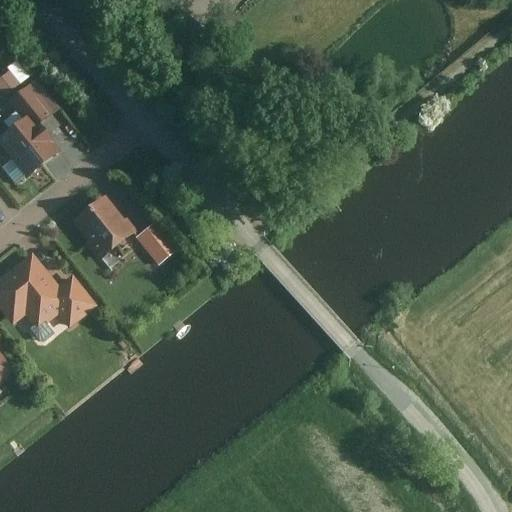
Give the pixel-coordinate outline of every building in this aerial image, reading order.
[(0,81),(0,85),(10,98),(37,77),(25,62),(0,81)] [(34,121),(2,147),(31,182),(63,157),(34,121)] [(138,240),(107,203),(76,229),(106,266),(138,240)] [(141,239),(165,268),(185,251),(162,223),(141,239)] [(36,258),(0,286),(0,307),(18,330),(31,320),(43,334),(64,318),(75,332),(101,312),(77,282),(64,292),(36,258)] [(0,388),(21,374),(0,344),(0,388)]
